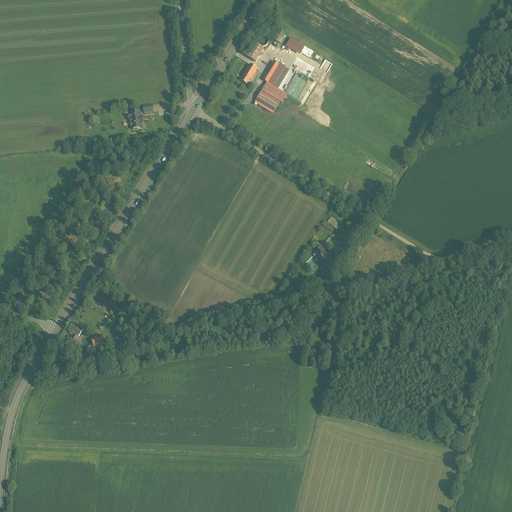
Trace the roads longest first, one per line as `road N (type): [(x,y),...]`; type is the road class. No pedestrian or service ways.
road 1 (unclassified): [(28,374),(336,291),(375,223)]
road 2 (primary): [(55,330),(192,109)]
road 3 (residential): [(375,223),(192,109)]
road 4 (primary): [(192,109),(261,0)]
road 5 (primary): [(0,495),(11,414),(28,374)]
